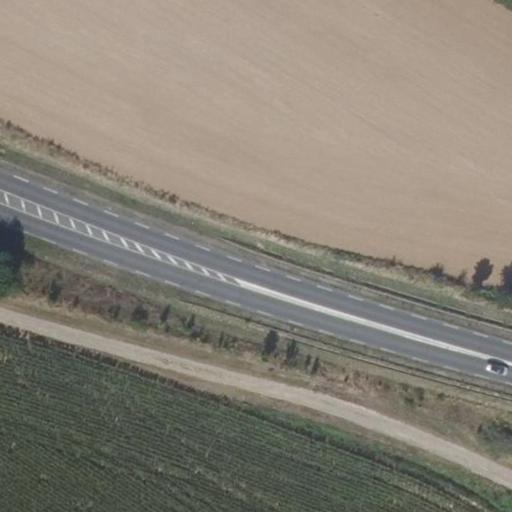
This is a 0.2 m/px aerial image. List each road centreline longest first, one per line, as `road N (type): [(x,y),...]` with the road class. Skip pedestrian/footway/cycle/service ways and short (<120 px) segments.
road 1 (track): [(0,322),(260,384),(439,446),(511,483)]
road 2 (primary): [(0,196),(511,363)]
